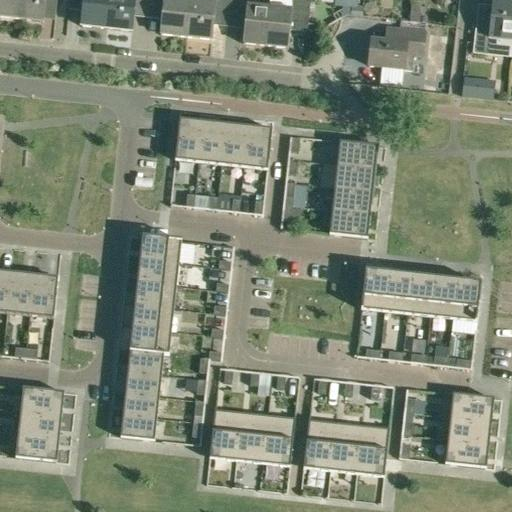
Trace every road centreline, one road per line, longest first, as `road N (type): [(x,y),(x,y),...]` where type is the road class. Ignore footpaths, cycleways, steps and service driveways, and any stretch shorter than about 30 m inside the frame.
road 1 (residential): [(246,242),(233,358),(478,384)]
road 2 (residential): [(335,89),(0,50)]
road 3 (residential): [(0,83),(129,96),(117,212)]
road 4 (residential): [(114,246),(100,381),(0,370)]
road 5 (residential): [(117,212),(247,226),(246,242)]
